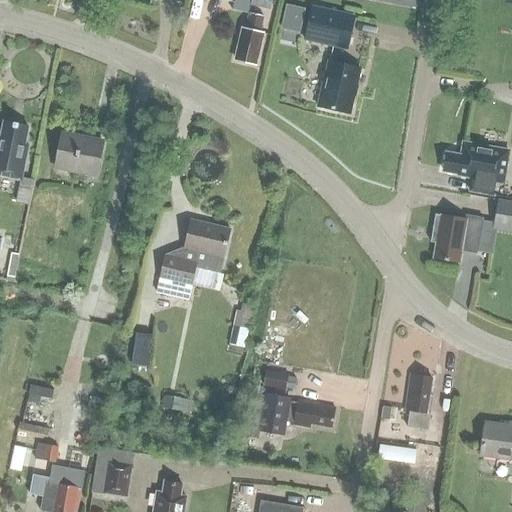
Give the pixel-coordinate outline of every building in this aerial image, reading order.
[(250,0),(250,5),(270,10),(271,0),(250,0)] [(311,7),(304,40),(346,50),(354,16),(311,7)] [(259,32),(263,16),(248,13),(245,29),(241,28),(238,45),(239,45),(235,60),(254,65),(257,50),(259,50),(262,33),(259,32)] [(316,106),(349,114),(359,69),(328,62),(324,79),(326,80),(320,106),(317,105),(316,106)] [(24,145),(27,127),(3,122),(0,134),(0,176),(20,180),(27,145),(24,145)] [(55,168),(95,176),(101,142),(62,134),(55,168)] [(446,153),(443,171),(457,174),(457,175),(471,178),(469,191),(493,195),(495,182),(504,183),(510,152),(500,150),(479,146),(479,147),(463,144),(460,156),(446,153)] [(511,202),(498,200),(493,228),(511,231),(511,202)] [(476,254),(482,218),(466,216),(465,220),(435,215),(430,242),(435,243),(433,258),(458,263),(460,251),(476,254)] [(159,278),(156,293),(187,300),(187,299),(183,298),(187,284),(190,285),(219,291),(223,275),(219,274),(219,273),(229,229),(190,220),(184,249),(185,249),(182,260),(164,256),(159,278)] [(127,362),(142,365),(148,334),(133,331),(127,362)] [(263,385),(285,390),(287,375),(265,371),(263,385)] [(406,428),(427,431),(432,401),(428,401),(431,378),(415,376),(409,376),(404,411),(409,411),(406,428)] [(262,419),(259,431),(283,435),(285,421),(293,422),(293,424),(309,428),(309,424),(331,428),(334,408),(297,401),(297,402),(293,401),(292,403),(289,403),(289,400),(289,399),(266,395),(262,419)] [(480,456),(511,460),(511,426),(485,423),(480,456)] [(35,459),(54,463),(57,447),(37,443),(35,459)] [(101,494),(127,498),(132,466),(107,461),(101,494)] [(40,481),(38,489),(43,489),(39,511),(45,511),(71,511),(72,511),(76,511),(83,472),(51,466),(49,483),(40,481)] [(151,511),(183,511),(186,496),(181,495),(183,484),(162,480),(160,492),(155,491),(151,511)] [(301,511),(303,508),(260,501),(257,511),(301,511)]
